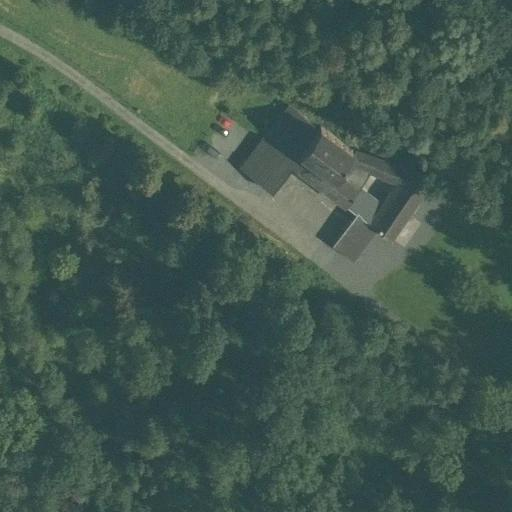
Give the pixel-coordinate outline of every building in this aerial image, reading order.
[(289,103),(240,168),(271,192),(291,164),(319,127),(289,103)] [(355,150),(322,123),(319,127),(291,164),(345,205),(364,177),(345,164),(348,159),(355,150)] [(433,176),(355,150),(348,159),(400,183),(422,192),(433,176)] [(422,192),(400,183),(377,216),(371,225),(373,226),(390,239),(422,192)] [(377,216),(362,205),(357,214),(371,225),(377,216)] [(357,214),(356,213),(350,222),(367,235),(373,226),(371,225),(357,214)] [(367,235),(350,222),(342,233),(359,246),(367,235)]
